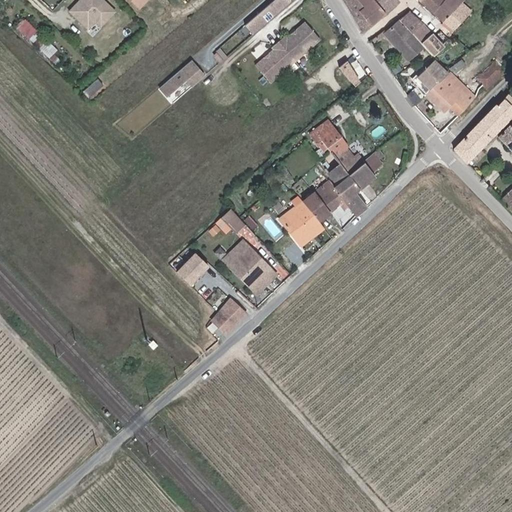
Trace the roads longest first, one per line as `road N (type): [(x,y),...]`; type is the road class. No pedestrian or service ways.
road 1 (unclassified): [(438,147),(234,344),(37,511)]
road 2 (tertiary): [(438,147),(400,105),(332,0)]
